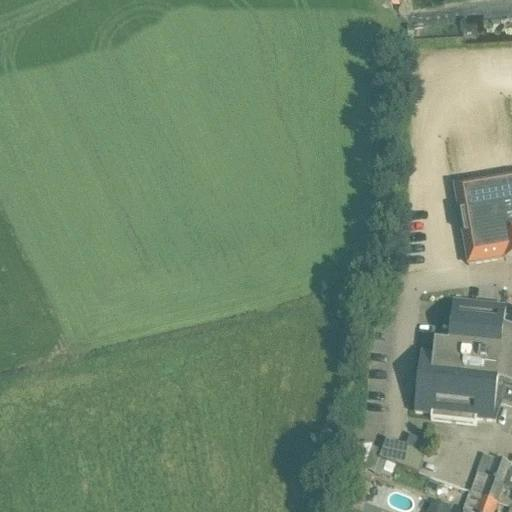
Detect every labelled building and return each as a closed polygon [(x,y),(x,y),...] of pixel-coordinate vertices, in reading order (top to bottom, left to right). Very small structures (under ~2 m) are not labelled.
[(511,178),(455,189),(468,268),(505,261),(505,263),(511,262),(511,178)] [(511,322),(507,320),(508,312),(455,306),(450,347),(436,345),(435,358),(421,356),(414,413),(431,416),(431,422),(476,427),(477,421),(494,423),(500,405),(511,409),(511,322)] [(384,444),(378,461),(416,475),(422,458),(384,444)] [(338,450),(332,467),(361,478),(371,449),(338,450)] [(485,458),(471,496),(481,500),(488,481),(495,462),(485,458)] [(495,462),(488,481),(504,486),(503,489),(511,492),(511,481),(507,479),(511,468),(495,462)] [(488,481),(481,500),(497,506),(503,489),(504,486),(488,481)] [(471,496),(465,511),(495,511),(497,506),(481,500),(471,496)] [(432,503),(428,511),(448,511),(450,510),(432,503)]
